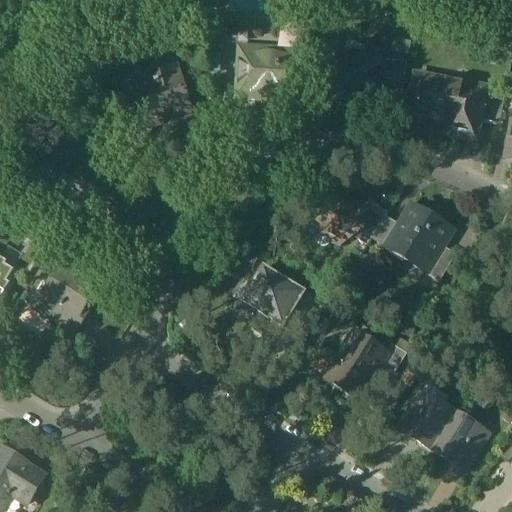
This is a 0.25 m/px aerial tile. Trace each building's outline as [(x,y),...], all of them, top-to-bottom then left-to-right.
[(209,3),(201,3),(201,16),(216,16),(216,15),(215,15),(215,2),(216,2),(209,2),(209,3)] [(364,57),(360,51),(350,51),(344,55),(344,61),(330,60),(327,104),(375,107),(378,68),(378,64),(364,63),(364,57)] [(251,66),(240,66),(238,87),(235,87),(234,100),(237,100),(237,104),(260,106),(260,101),(276,103),(276,107),(298,108),(302,63),(281,62),(281,58),(252,55),(251,66)] [(174,68),(157,73),(144,87),(120,95),(128,123),(152,138),(153,136),(153,134),(191,122),(174,68)] [(406,70),(378,68),(375,103),(400,105),(406,70)] [(484,97),(417,85),(410,123),(477,136),(484,97)] [(152,138),(128,123),(116,143),(140,158),(152,138)] [(108,157),(77,137),(65,158),(95,177),(108,157)] [(151,214),(90,176),(89,178),(81,173),(73,185),(82,191),(73,204),(74,204),(64,219),(78,227),(87,213),(107,226),(96,242),(117,255),(128,239),(133,242),(151,214)] [(369,215),(318,197),(310,218),(310,219),(320,243),(330,247),(340,251),(353,243),(363,237),(370,216),(369,215)] [(384,254),(383,255),(426,281),(432,271),(433,272),(444,255),(454,238),(410,211),(384,254)] [(387,221),(371,212),(369,215),(370,216),(363,237),(353,243),(367,252),(387,221)] [(320,243),(310,219),(310,218),(303,221),(299,228),(300,231),(304,232),(302,236),(307,247),(324,254),(328,252),(330,247),(320,243)] [(397,231),(385,224),(372,246),(384,254),(397,231)] [(35,241),(13,276),(18,279),(15,283),(24,288),(37,268),(49,250),(35,241)] [(49,250),(37,268),(44,272),(56,254),(49,249),(49,250)] [(444,255),(433,272),(432,271),(426,281),(439,289),(456,262),(444,255)] [(13,276),(0,267),(0,306),(15,283),(18,279),(13,276)] [(52,268),(26,311),(38,318),(37,318),(55,329),(63,316),(50,308),(61,289),(56,286),(63,275),(52,268)] [(97,296),(63,275),(56,286),(61,289),(50,308),(63,316),(55,329),(76,342),(84,329),(78,326),(97,296)] [(302,302),(264,278),(244,310),(263,322),(258,330),(277,342),(302,302)] [(341,361),(340,362),(343,364),(327,390),(360,410),(382,375),(390,362),(389,361),(354,339),(341,361)] [(341,361),(326,352),(309,378),(324,388),(340,362),(341,361)] [(407,361),(394,353),(389,361),(390,362),(382,375),(394,382),(407,361)] [(424,415),(414,408),(397,437),(407,443),(406,444),(431,459),(454,420),(430,406),(424,415)] [(478,435),(454,420),(431,459),(454,473),(455,472),(465,479),(483,450),(473,444),(478,435)] [(44,485),(0,458),(0,511),(5,511),(18,493),(33,503),(44,485)]
